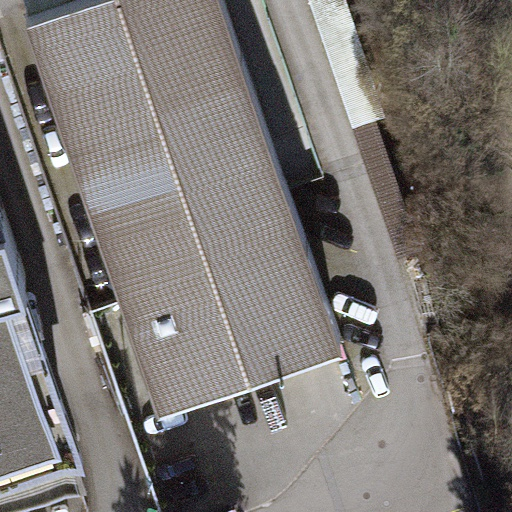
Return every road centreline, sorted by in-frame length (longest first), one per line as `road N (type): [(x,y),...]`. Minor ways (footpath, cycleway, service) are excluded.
road 1 (unknown): [(0,71),(123,511)]
road 2 (unclassified): [(319,511),(437,474)]
